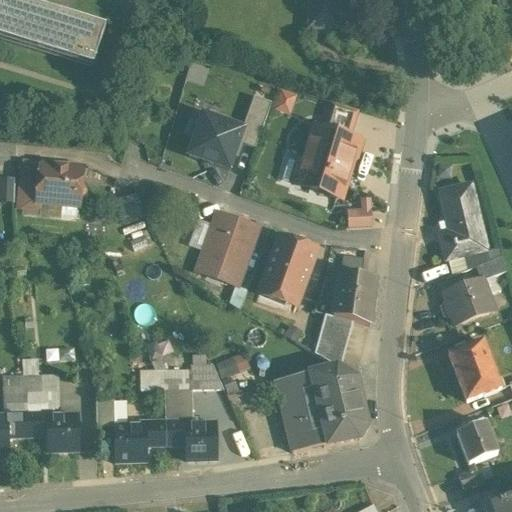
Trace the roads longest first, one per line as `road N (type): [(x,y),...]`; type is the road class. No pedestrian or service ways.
road 1 (residential): [(398,459),(0,505)]
road 2 (residential): [(401,245),(341,238),(231,206),(139,168),(29,157)]
road 3 (residential): [(401,245),(386,405),(398,459)]
road 4 (residential): [(415,104),(401,245)]
